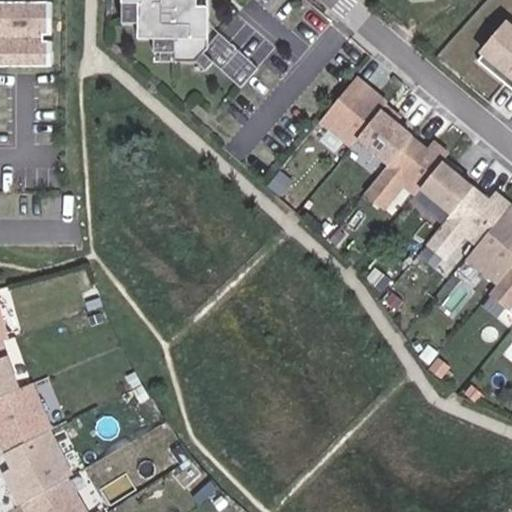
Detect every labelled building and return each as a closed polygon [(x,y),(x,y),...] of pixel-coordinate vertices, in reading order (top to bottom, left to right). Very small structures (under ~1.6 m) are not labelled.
[(56,33),(62,33),(61,0),(4,0),(5,65),(62,65),(62,39),(57,39),(56,33)] [(61,0),(62,33),(69,33),(69,0),(61,0)] [(116,0),(116,14),(132,15),(132,30),(190,53),(202,40),(202,0),(116,0)] [(511,79),(511,21),(503,14),(481,45),(482,46),(476,54),(511,79)] [(202,40),(198,44),(208,54),(255,84),(271,66),(217,23),(202,40)] [(190,53),(200,62),(208,54),(198,44),(190,53)] [(372,73),(365,81),(377,91),(384,83),(372,73)] [(367,142),(371,137),(396,107),(401,101),(402,99),(384,83),(377,91),(365,81),(336,116),(367,142)] [(401,101),(396,107),(410,118),(415,112),(401,101)] [(396,107),(371,137),(402,163),(427,132),(410,118),(396,107)] [(427,132),(402,163),(380,189),(398,205),(418,181),(430,192),(435,186),(461,155),(464,151),(449,138),(443,146),(427,132)] [(477,169),(461,155),(435,186),(466,212),(489,184),(474,172),(477,169)] [(489,184),(466,212),(441,242),(459,257),(478,233),(491,244),(511,219),(511,190),(505,197),(489,184)] [(348,225),(341,219),(334,227),(342,233),(348,225)] [(511,279),(511,219),(491,244),(482,255),(511,279)] [(352,243),(361,233),(354,226),(345,236),(352,243)] [(394,287),(404,275),(389,262),(379,274),(394,287)] [(445,362),(454,351),(443,342),(434,353),(445,362)] [(0,392),(9,388),(0,361),(0,392)] [(496,391),(484,381),(478,389),(489,398),(496,391)] [(0,449),(43,428),(45,427),(23,383),(9,388),(0,392),(0,449)] [(0,463),(3,469),(6,476),(0,478),(0,482),(11,505),(15,503),(59,477),(66,473),(43,428),(0,449),(0,463)] [(78,511),(59,477),(15,503),(20,511),(78,511)]
